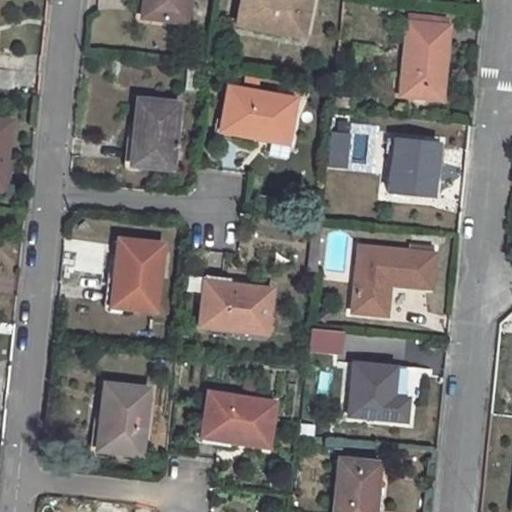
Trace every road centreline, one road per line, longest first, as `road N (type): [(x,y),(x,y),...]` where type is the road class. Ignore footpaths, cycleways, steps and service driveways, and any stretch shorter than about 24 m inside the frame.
road 1 (residential): [(40,187),(6,511)]
road 2 (residential): [(507,0),(480,278)]
road 3 (residential): [(480,278),(457,511)]
road 4 (residential): [(60,0),(40,187)]
road 5 (unclassified): [(40,187),(220,209)]
